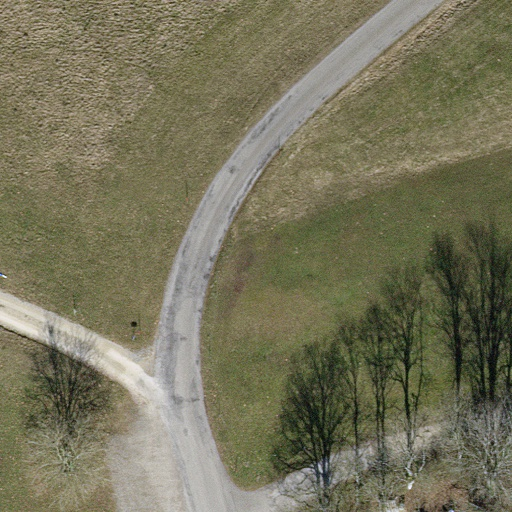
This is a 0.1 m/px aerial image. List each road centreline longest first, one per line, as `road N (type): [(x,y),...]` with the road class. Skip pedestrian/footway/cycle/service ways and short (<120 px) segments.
road 1 (unclassified): [(191,511),(179,393),(184,316),(211,216),(293,101),(419,0)]
road 2 (track): [(511,427),(336,470),(259,511)]
road 3 (track): [(179,393),(0,298)]
